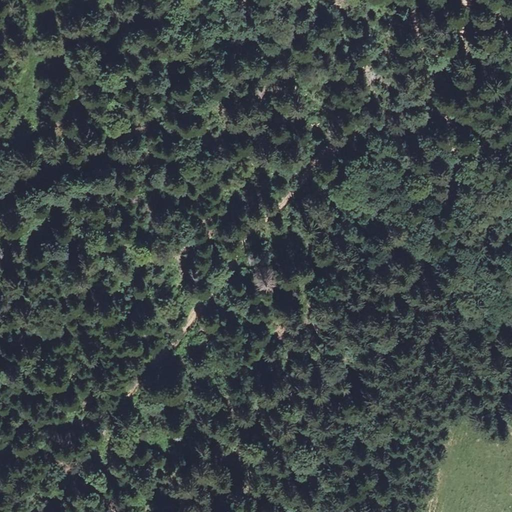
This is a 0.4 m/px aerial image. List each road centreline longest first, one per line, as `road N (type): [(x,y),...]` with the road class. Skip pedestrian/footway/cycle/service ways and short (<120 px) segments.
road 1 (track): [(439,121),(329,151),(246,238),(221,282),(30,511)]
road 2 (track): [(511,160),(431,110),(428,78),(455,39),(458,0)]
